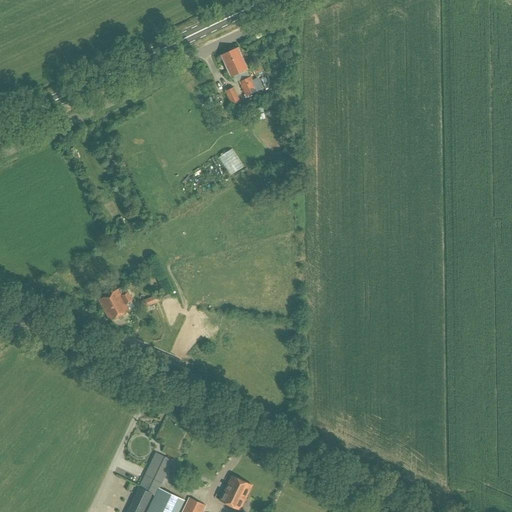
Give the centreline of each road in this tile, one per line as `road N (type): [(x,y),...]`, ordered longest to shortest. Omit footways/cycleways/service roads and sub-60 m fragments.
road 1 (unclassified): [(422,511),(18,317)]
road 2 (unclassified): [(0,154),(318,0)]
road 3 (primary): [(0,128),(264,0)]
